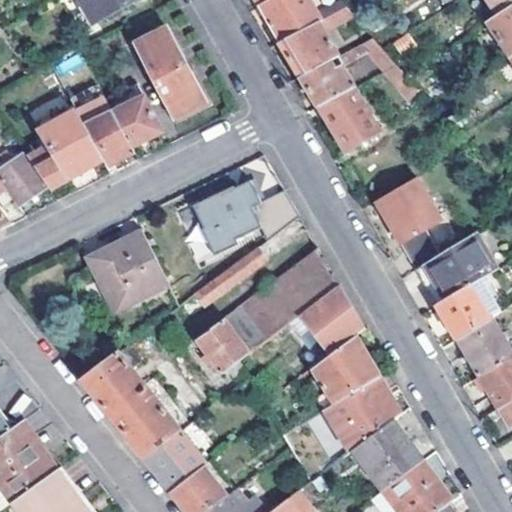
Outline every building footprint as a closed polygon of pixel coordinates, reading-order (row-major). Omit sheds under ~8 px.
[(78,0),(83,7),(87,5),(97,22),(135,0),(78,0)] [(270,0),(261,5),(284,44),(323,21),(311,0),(270,0)] [(511,0),(487,0),(498,17),(511,7),(511,0)] [(326,33),(355,16),(347,7),(323,21),(284,44),(303,78),(339,57),(326,33)] [(488,23),(509,57),(511,54),(511,7),(498,17),(488,23)] [(169,27),(133,45),(174,121),(208,103),(169,27)] [(401,56),(416,46),(408,33),(392,43),(401,56)] [(321,109),(355,89),(343,68),(367,54),(383,73),(396,65),(373,38),(339,57),(303,78),(321,109)] [(396,65),(383,73),(407,102),(419,92),(396,65)] [(113,111),(143,96),(137,84),(106,99),(108,101),(113,111)] [(355,89),(321,109),(346,154),(381,134),(355,89)] [(143,96),(113,111),(133,147),(163,132),(143,96)] [(133,147),(113,111),(108,101),(101,104),(107,116),(86,127),(104,159),(109,166),(136,153),(133,147)] [(86,127),(77,111),(24,142),(52,190),(104,159),(86,127)] [(0,156),(0,176),(8,189),(19,204),(48,186),(25,153),(14,161),(8,151),(0,156)] [(0,194),(8,189),(0,176),(0,194)] [(196,213),(223,258),(244,246),(242,243),(264,230),(270,240),(300,217),(285,191),(263,204),(251,183),(236,192),(235,190),(196,213)] [(424,187),(382,210),(400,244),(442,221),(424,187)] [(0,230),(10,226),(0,212),(0,230)] [(88,260),(107,298),(127,288),(135,303),(171,285),(143,232),(125,239),(123,236),(107,244),(109,249),(88,260)] [(427,288),(437,305),(482,278),(496,270),(475,232),(416,268),(427,288)] [(197,295),(206,307),(267,260),(259,248),(197,295)] [(320,250),(263,294),(285,328),(340,286),(320,250)] [(457,339),(499,312),(500,311),(482,278),(437,305),(457,339)] [(265,403),(275,396),(314,367),(356,336),(365,329),(352,305),(340,286),(285,328),(250,355),(241,362),(251,380),(265,403)] [(127,288),(107,298),(114,313),(135,303),(127,288)] [(263,294),(227,322),(250,355),(285,328),(263,294)] [(511,357),(511,334),(499,312),(457,339),(480,376),(511,357)] [(224,375),(241,362),(250,355),(227,322),(226,320),(198,341),(224,375)] [(356,336),(314,367),(335,405),(381,378),(380,377),(375,369),(356,336)] [(182,431),(192,424),(156,379),(146,386),(134,369),(142,362),(130,345),(83,381),(114,420),(146,459),(182,431)] [(500,409),(511,401),(511,357),(480,376),(484,383),(487,388),(500,409)] [(381,376),(380,377),(381,378),(335,405),(328,409),(352,451),(394,420),(397,417),(386,397),(392,394),(381,376)] [(484,383),(480,376),(475,379),(482,391),(487,388),(484,383)] [(386,397),(397,417),(403,412),(392,394),(386,397)] [(293,429),(275,396),(265,403),(272,414),(283,435),(293,429)] [(511,425),(511,401),(500,409),(510,426),(511,425)] [(0,436),(11,429),(0,414),(0,436)] [(320,415),(309,420),(324,450),(335,444),(320,415)] [(354,452),(384,491),(424,461),(398,426),(394,420),(352,451),(354,452)] [(0,482),(13,501),(56,470),(41,448),(22,421),(11,429),(0,436),(0,482)] [(207,465),(182,431),(146,459),(167,486),(172,492),(206,466),(207,465)] [(384,491),(398,511),(439,511),(450,504),(453,502),(424,463),(424,461),(384,491)] [(97,511),(62,466),(57,469),(89,511),(97,511)] [(188,511),(206,511),(224,499),(229,495),(206,466),(172,492),(185,508),(188,511)] [(13,501),(21,511),(89,511),(57,469),(56,470),(13,501)] [(297,494),(272,511),(308,511),(309,511),(297,494)] [(234,511),(224,499),(206,511),(234,511)]
